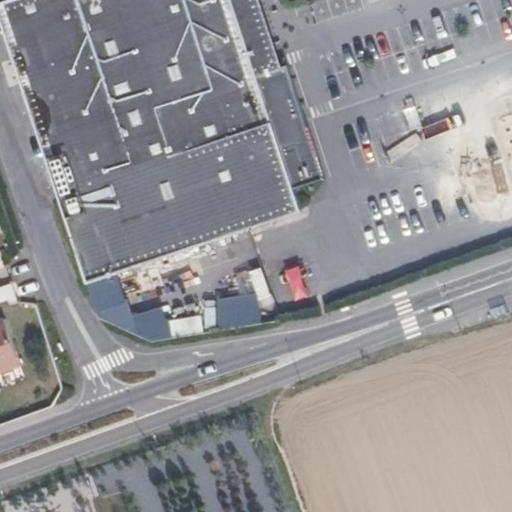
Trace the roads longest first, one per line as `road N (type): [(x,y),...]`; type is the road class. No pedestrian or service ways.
road 1 (residential): [(321,333),(149,364),(116,358),(62,289)]
road 2 (primary): [(176,412),(393,320)]
road 3 (primary): [(321,333),(136,396)]
road 4 (residential): [(62,289),(0,105)]
road 5 (primary): [(0,474),(176,412)]
road 6 (primary): [(393,320),(511,276)]
